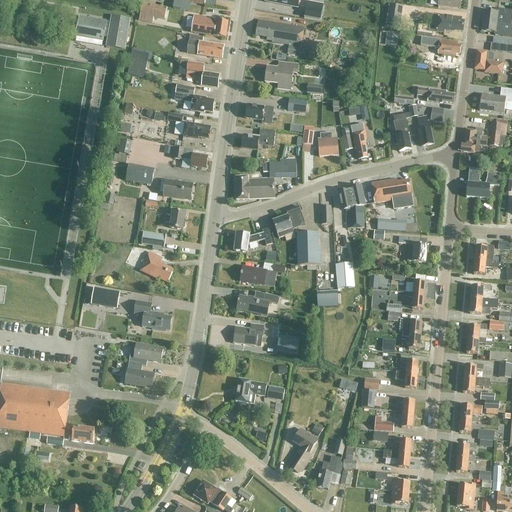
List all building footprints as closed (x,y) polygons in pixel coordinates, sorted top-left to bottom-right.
[(298,8),(299,0),(265,0),(265,2),(298,8)] [(439,0),(438,6),(460,9),(460,0),(439,0)] [(167,8),(142,4),(139,21),(152,24),(154,18),(165,20),(167,8)] [(386,27),(400,29),(403,7),(389,5),(386,27)] [(320,20),(322,10),(306,7),(304,17),(320,20)] [(511,25),(511,19),(511,11),(498,9),(497,12),(484,11),(483,22),(508,25),(511,25)] [(462,18),(439,15),(436,32),(444,33),(444,31),(454,32),(454,31),(463,33),(464,21),(461,21),(462,18)] [(215,37),(226,39),(228,23),(217,21),(218,20),(194,16),(191,33),(215,37)] [(130,20),(111,17),(110,23),(106,23),(107,22),(79,17),(76,37),(103,42),(104,37),(108,38),(106,47),(125,50),(130,20)] [(304,28),(258,21),(256,36),(267,38),(267,41),(272,42),(272,43),(289,46),(288,55),(299,57),(304,28)] [(511,25),(508,25),(483,22),(481,32),(495,33),(495,36),(511,38),(511,25)] [(386,46),(396,47),(398,35),(387,34),(386,46)] [(190,36),(187,54),(196,55),(197,56),(223,60),(224,46),(203,42),(203,38),(190,36)] [(457,55),(460,55),(461,46),(458,46),(458,43),(423,38),(422,46),(438,48),(437,54),(456,57),(457,55)] [(511,54),(511,49),(511,46),(501,46),(500,53),(511,54)] [(431,53),(420,52),(419,59),(431,60),(431,53)] [(493,54),(477,52),(475,70),(485,71),(485,73),(502,75),(503,64),(492,63),(493,54)] [(128,74),(145,77),(148,61),(132,58),(128,74)] [(201,86),(218,89),(220,76),(204,73),(205,65),(189,63),(186,77),(202,80),(201,86)] [(298,66),(281,64),(281,69),(267,68),(265,83),(279,85),(278,90),(290,91),(293,73),(297,73),(298,66)] [(307,94),(321,96),(323,86),(308,85),(307,94)] [(214,109),(215,109),(216,104),(214,104),(215,102),(207,100),(207,99),(194,97),(195,90),(177,87),(175,101),(193,104),(191,112),(205,114),(205,112),(213,114),(214,109)] [(443,103),(453,104),(455,95),(446,94),(447,92),(429,90),(414,88),(413,95),(428,97),(427,102),(443,104),(443,103)] [(506,102),(511,103),(511,90),(501,89),(500,97),(482,95),(479,111),(504,115),(506,102)] [(414,99),(395,97),(394,103),(413,105),(414,99)] [(307,102),(289,99),(288,111),(306,114),(307,102)] [(264,108),(248,106),(246,119),(262,122),(262,124),(272,126),(274,109),(264,108)] [(366,106),(360,108),(361,113),(363,115),(368,114),(366,106)] [(417,117),(415,106),(409,108),(411,119),(417,117)] [(443,121),(445,109),(433,107),(431,119),(443,121)] [(360,108),(349,110),(350,118),(361,115),(361,113),(360,108)] [(166,115),(156,113),(154,120),(164,122),(166,115)] [(183,117),(169,114),(168,121),(182,124),(183,117)] [(430,129),(429,129),(427,117),(417,119),(420,131),(419,131),(422,147),(434,145),(430,129)] [(393,123),(400,152),(411,150),(408,134),(409,134),(406,120),(393,123)] [(489,147),(500,148),(504,144),(507,122),(496,120),(496,124),(493,124),(489,147)] [(131,125),(121,124),(120,132),(130,134),(131,125)] [(209,139),(210,138),(211,128),(203,127),(185,124),(183,137),(199,140),(199,138),(209,139)] [(372,140),(367,141),(364,125),(351,127),(355,150),(357,150),(359,161),(361,160),(361,161),(366,160),(366,159),(368,159),(366,151),(373,149),(372,140)] [(314,128),(304,127),(303,132),(304,132),(303,145),(312,146),(314,128)] [(483,130),(476,129),(476,132),(465,130),(464,145),(462,145),(461,152),(474,154),(474,153),(480,154),(481,147),(486,148),(487,138),(482,138),(483,130)] [(270,140),(274,140),(275,132),(260,130),(259,138),(252,137),(252,138),(243,136),(242,149),(257,151),(258,145),(269,147),(270,140)] [(337,139),(332,139),(332,134),(323,134),(323,140),(318,140),(319,158),(331,157),(333,157),(339,156),(337,139)] [(342,138),(345,151),(353,150),(350,136),(342,138)] [(119,153),(130,155),(132,142),(122,140),(119,153)] [(193,151),(176,148),(174,159),(183,161),(183,160),(192,161),(191,167),(206,170),(208,157),(193,155),(193,151)] [(127,157),(115,155),(113,162),(126,164),(127,157)] [(296,179),(296,160),(280,160),(280,163),(269,163),(270,179),(296,179)] [(106,173),(114,175),(116,167),(108,165),(106,173)] [(126,181),(151,186),(155,170),(129,165),(126,181)] [(468,184),(467,198),(477,199),(479,185),(480,171),(470,170),(468,184)] [(499,187),(500,175),(488,174),(487,178),(485,186),(479,185),(477,199),(488,200),(490,186),(499,187)] [(248,180),(248,177),(236,178),(236,201),(249,200),(275,199),(274,179),(248,180)] [(397,180),(371,185),(375,204),(392,202),(394,211),(414,207),(410,181),(397,183),(397,180)] [(163,197),(191,201),(193,185),(166,181),(163,197)] [(346,210),(347,229),(364,229),(363,206),(365,206),(361,186),(350,188),(351,190),(346,191),(344,190),(340,191),(339,193),(338,193),(342,211),(346,210)] [(113,206),(115,196),(106,194),(104,204),(113,206)] [(279,239),(286,236),(294,233),(293,230),(302,227),(301,225),(305,224),(299,207),(286,212),(288,217),(273,222),(279,239)] [(321,207),(321,225),(331,225),(331,207),(321,207)] [(185,214),(172,211),(171,216),(167,215),(165,224),(171,225),(170,229),(183,231),(183,229),(185,229),(186,224),(184,224),(185,214)] [(407,231),(419,230),(418,212),(406,213),(407,231)] [(388,232),(388,224),(377,224),(377,231),(388,232)] [(273,245),(269,229),(262,231),(263,234),(249,238),(250,236),(237,234),(235,252),(247,253),(248,245),(265,241),(266,246),(273,245)] [(384,232),(374,231),(374,240),(384,241),(384,232)] [(166,236),(143,233),(142,245),(164,248),(164,249),(166,236)] [(321,255),(317,255),(316,234),(299,235),(300,267),(321,266),(321,255)] [(362,237),(352,237),(352,250),(361,250),(362,237)] [(425,264),(427,246),(421,246),(421,239),(399,238),(399,245),(409,246),(407,262),(425,264)] [(511,244),(499,242),(499,250),(511,251),(511,244)] [(493,258),(494,247),(487,246),(487,248),(476,247),(475,261),(486,262),(486,260),(493,260),(493,262),(498,263),(499,258),(493,258)] [(266,261),(275,263),(276,254),(267,253),(266,261)] [(159,279),(168,283),(173,271),(160,265),(162,260),(150,254),(141,271),(159,279)] [(493,262),(493,260),(486,260),(486,262),(475,261),(474,275),(484,276),(485,268),(498,270),(498,263),(493,262)] [(355,288),(353,264),(336,265),(337,289),(355,288)] [(273,272),(285,274),(286,267),(274,265),(273,272)] [(267,272),(243,267),(240,282),(264,287),(274,288),(277,274),(267,272)] [(406,273),(393,272),(393,281),(405,282),(406,273)] [(369,289),(378,289),(379,278),(369,277),(369,289)] [(424,297),(425,283),(415,282),(415,280),(408,280),(407,284),(414,285),(413,294),(413,296),(424,297)] [(490,291),(491,287),(483,286),(483,288),(473,287),(471,301),(482,302),(482,300),(483,291),(490,291)] [(94,288),(91,305),(118,310),(120,293),(94,288)] [(338,308),(338,292),(317,293),(318,309),(338,308)] [(413,296),(413,294),(406,293),(406,298),(413,298),(412,310),(423,311),(424,297),(413,296)] [(275,318),(278,305),(280,298),(265,295),(263,302),(240,297),(237,310),(267,317),(275,318)] [(280,306),(288,308),(290,300),(281,299),(280,306)] [(498,310),(498,301),(482,300),(482,302),(471,301),(470,315),(481,316),(481,315),(489,315),(490,309),(498,310)] [(152,305),(136,302),(134,315),(144,316),(142,328),(153,329),(152,330),(166,332),(166,331),(170,332),(172,318),(158,316),(158,314),(151,313),(152,305)] [(402,306),(387,305),(386,312),(401,313),(402,306)] [(401,314),(389,313),(388,321),(398,322),(399,319),(400,319),(401,314)] [(511,314),(499,313),(499,322),(511,322),(511,314)] [(411,322),(411,320),(404,319),(404,320),(400,320),(399,333),(403,333),(410,333),(410,336),(421,337),(422,323),(411,322)] [(504,323),(490,322),(489,330),(503,332),(504,323)] [(234,344),(261,348),(264,327),(251,325),(251,331),(236,328),(234,344)] [(468,340),(479,341),(479,339),(486,340),(487,326),(480,326),(480,327),(469,327),(468,340)] [(419,350),(421,337),(410,336),(410,333),(403,333),(403,337),(410,338),(409,349),(419,350)] [(299,340),(279,337),(277,351),(297,354),(299,340)] [(486,342),(486,340),(479,339),(479,341),(468,340),(467,354),(477,355),(478,344),(485,344),(485,346),(491,346),(492,342),(486,342)] [(383,340),(382,352),(395,353),(395,341),(383,340)] [(132,347),(129,364),(146,367),(147,361),(160,363),(163,349),(136,344),(136,347),(132,347)] [(489,361),(511,362),(511,354),(490,353),(489,361)] [(417,376),(418,362),(408,361),(408,360),(401,359),(400,364),(407,364),(406,373),(406,375),(417,376)] [(142,367),(146,367),(129,364),(125,384),(152,389),(154,375),(141,372),(142,367)] [(499,378),(511,379),(511,370),(511,364),(500,364),(499,378)] [(483,370),(484,366),(476,365),(476,367),(465,366),(464,380),(475,381),(475,379),(476,370),(483,370)] [(406,375),(406,373),(396,372),(395,381),(406,382),(405,389),(416,390),(417,376),(406,375)] [(364,390),(378,391),(379,381),(365,379),(364,390)] [(490,388),(490,380),(475,379),(475,381),(464,380),(463,394),(474,395),(475,387),(490,388)] [(342,380),(339,389),(356,393),(358,384),(342,380)] [(251,383),(239,381),(236,402),(247,404),(251,405),(254,405),(255,396),(265,397),(266,387),(261,386),(261,385),(251,383)] [(65,426),(66,426),(70,394),(1,385),(0,390),(0,428),(29,433),(40,434),(64,438),(64,436),(65,426)] [(267,399),(282,402),(285,390),(269,387),(267,399)] [(376,392),(363,391),(361,408),(374,409),(376,392)] [(414,416),(415,402),(404,401),(404,399),(397,399),(397,403),(404,404),(403,413),(403,415),(414,416)] [(499,402),(485,401),(484,410),(499,411),(499,402)] [(481,415),(482,408),(462,406),(461,420),(472,421),(472,418),(472,414),(481,415)] [(412,430),(414,416),(403,415),(403,413),(391,412),(390,417),(393,417),(392,421),(402,422),(402,429),(412,430)] [(485,424),(486,420),(472,418),(472,421),(461,420),(460,433),(470,434),(471,423),(485,424)] [(374,431),(393,432),(394,424),(380,423),(380,427),(374,427),(374,431)] [(312,432),(319,436),(324,429),(317,424),(312,432)] [(64,436),(64,438),(64,436),(72,437),(72,441),(93,444),(95,430),(74,427),(66,426),(65,426),(64,436)] [(307,451),(310,453),(318,441),(301,430),(293,442),(302,448),(301,451),(300,450),(292,462),(294,463),(290,469),(298,474),(300,471),(302,472),(311,458),(305,454),(307,451)] [(388,433),(374,432),(373,441),(387,442),(388,433)] [(261,433),(259,441),(265,443),(268,435),(261,433)] [(64,440),(47,438),(47,444),(63,446),(64,440)] [(410,456),(411,442),(401,441),(401,439),(394,438),(393,443),(400,443),(399,452),(399,455),(410,456)] [(346,443),(337,441),(334,454),(343,457),(346,443)] [(476,450),(477,445),(469,445),(469,446),(458,445),(457,459),(468,460),(468,458),(469,449),(476,450)] [(354,449),(347,448),(345,460),(353,461),(354,449)] [(409,469),(410,456),(399,455),(399,452),(384,451),(383,459),(399,461),(398,468),(409,469)] [(342,459),(332,457),(330,464),(324,463),(321,471),(317,488),(328,491),(332,475),(338,476),(342,459)] [(482,461),(475,460),(475,459),(468,458),(468,460),(457,459),(456,473),(467,474),(468,463),(481,464),(482,461)] [(343,469),(356,470),(357,462),(344,461),(343,469)] [(501,468),(494,467),(492,492),(500,492),(501,468)] [(353,474),(343,472),(340,484),(350,487),(353,474)] [(490,482),(490,481),(490,474),(480,473),(479,481),(482,481),(490,482)] [(409,494),(410,483),(401,482),(401,480),(394,479),(392,492),(409,494)] [(217,491),(209,486),(205,483),(202,484),(198,490),(194,496),(208,505),(209,503),(214,506),(223,511),(224,511),(225,511),(231,511),(233,510),(227,506),(232,499),(223,493),(218,489),(217,491)] [(474,498),(476,485),(468,484),(468,486),(459,485),(458,496),(474,498)] [(254,496),(242,488),(238,493),(250,502),(254,496)] [(510,511),(511,497),(511,488),(505,488),(505,493),(497,492),(496,511),(510,511)] [(408,505),(409,494),(392,492),(391,505),(399,506),(399,504),(408,505)] [(473,511),(474,498),(458,496),(457,507),(465,508),(465,510),(473,511)] [(481,511),(489,511),(490,500),(483,500),(481,511)]
